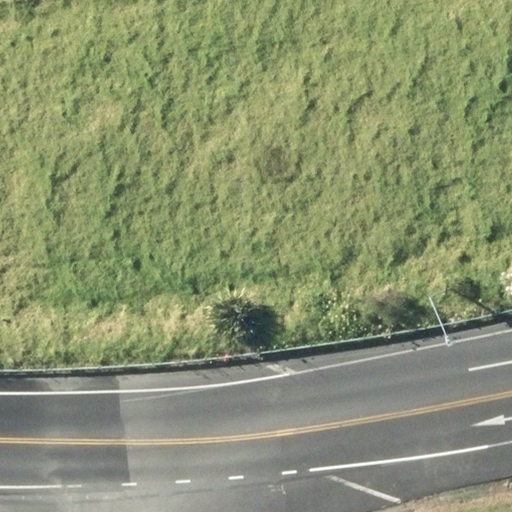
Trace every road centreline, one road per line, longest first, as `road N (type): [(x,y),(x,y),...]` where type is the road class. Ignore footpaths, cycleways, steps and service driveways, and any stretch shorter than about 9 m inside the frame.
road 1 (primary): [(208,447),(511,393)]
road 2 (primary): [(0,458),(208,447)]
